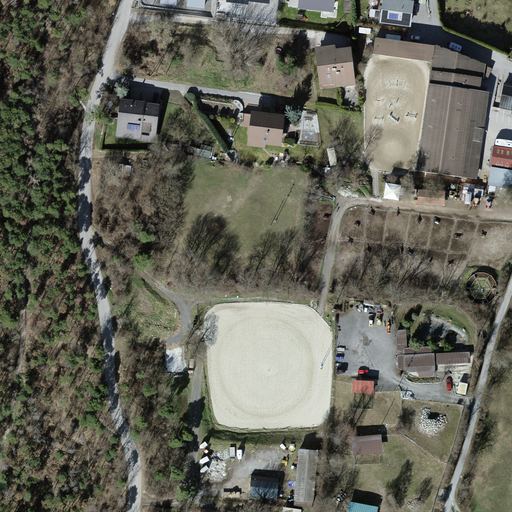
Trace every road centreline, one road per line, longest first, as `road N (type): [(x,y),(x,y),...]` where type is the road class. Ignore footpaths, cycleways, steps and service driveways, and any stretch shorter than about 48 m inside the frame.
road 1 (residential): [(124,0),(90,134),(85,217),(134,471),(130,511)]
road 2 (track): [(0,452),(23,311),(36,93),(53,0)]
road 3 (track): [(511,209),(352,201),(341,208),(321,306)]
road 4 (residential): [(446,511),(511,283)]
road 5 (track): [(192,302),(198,493)]
